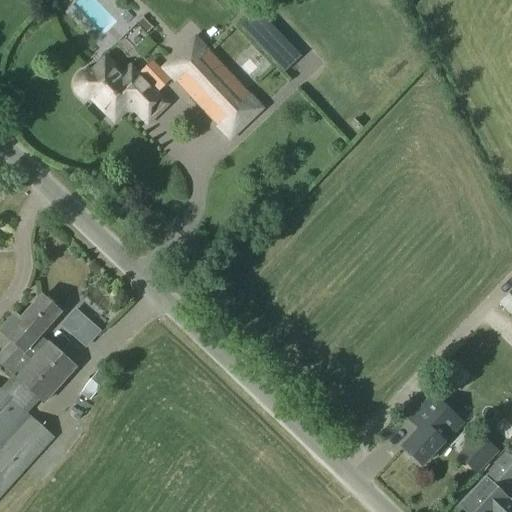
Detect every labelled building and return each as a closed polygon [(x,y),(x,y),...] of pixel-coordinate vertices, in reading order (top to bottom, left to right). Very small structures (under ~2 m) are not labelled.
[(145,58),(151,36),(135,31),(128,53),(145,58)] [(194,39),(162,69),(228,138),(259,109),(194,39)] [(75,82),(75,83),(75,89),(77,94),(78,95),(84,98),(90,97),(113,121),(126,108),(132,108),(146,122),(161,106),(136,81),(134,83),(124,74),(115,84),(97,67),(90,74),(84,74),(83,74),(78,76),(75,82)] [(511,291),(500,304),(511,315),(511,291)] [(0,449),(29,416),(26,414),(38,400),(43,404),(75,368),(39,336),(59,313),(41,297),(21,320),(17,317),(2,333),(11,342),(0,352),(0,366),(8,374),(8,373),(11,375),(0,387),(0,449)] [(98,332),(87,323),(74,337),(85,347),(98,332)] [(97,372),(81,391),(93,400),(107,381),(97,372)] [(420,430),(403,448),(422,466),(442,444),(460,425),(431,398),(410,419),(409,420),(420,430)] [(29,416),(0,449),(0,498),(54,438),(29,416)] [(459,456),(475,472),(496,450),(480,435),(459,456)] [(511,460),(508,456),(459,507),(464,511),(511,511),(511,505),(497,490),(503,484),(506,487),(511,480),(511,460)]
